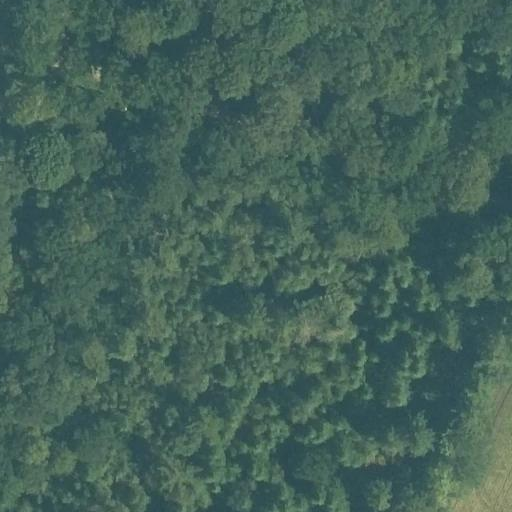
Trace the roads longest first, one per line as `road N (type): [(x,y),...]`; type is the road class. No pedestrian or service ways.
road 1 (track): [(511,209),(47,65)]
road 2 (track): [(0,216),(68,0)]
